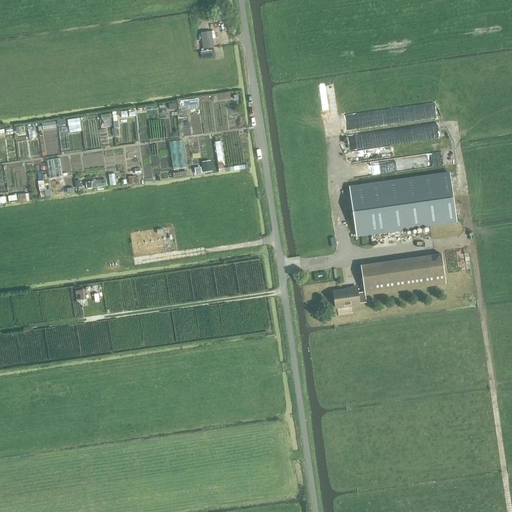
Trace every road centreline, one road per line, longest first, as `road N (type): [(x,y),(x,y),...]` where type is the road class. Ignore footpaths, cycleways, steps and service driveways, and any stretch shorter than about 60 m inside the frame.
road 1 (unclassified): [(315,511),(240,0)]
road 2 (track): [(511,511),(475,252)]
